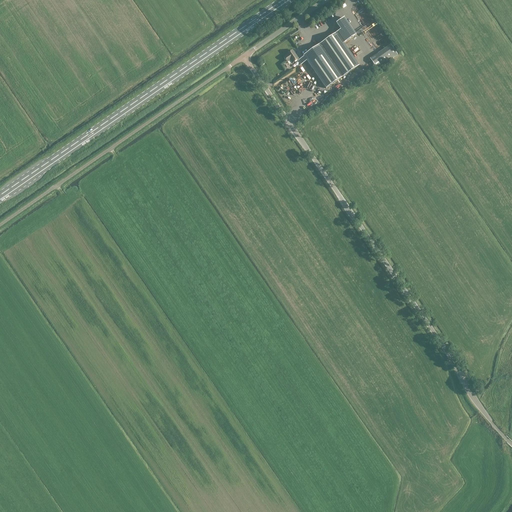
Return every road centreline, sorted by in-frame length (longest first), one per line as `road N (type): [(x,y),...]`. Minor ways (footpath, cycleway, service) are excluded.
road 1 (unclassified): [(511,444),(477,404),(244,56)]
road 2 (primary): [(0,197),(285,0)]
road 3 (unclassified): [(0,225),(244,56)]
